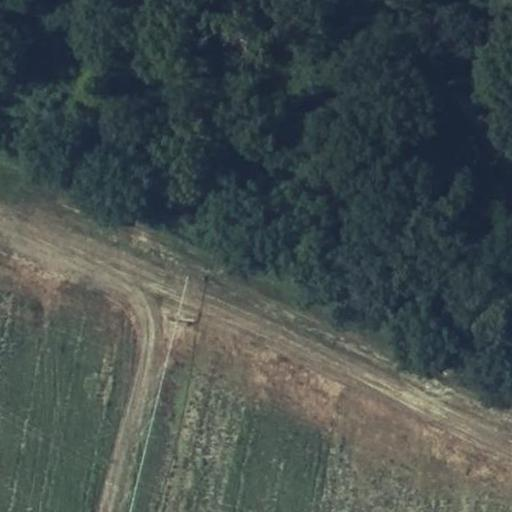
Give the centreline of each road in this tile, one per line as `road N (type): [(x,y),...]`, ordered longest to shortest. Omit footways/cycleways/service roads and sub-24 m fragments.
road 1 (track): [(511,398),(0,172)]
road 2 (track): [(511,158),(390,0)]
